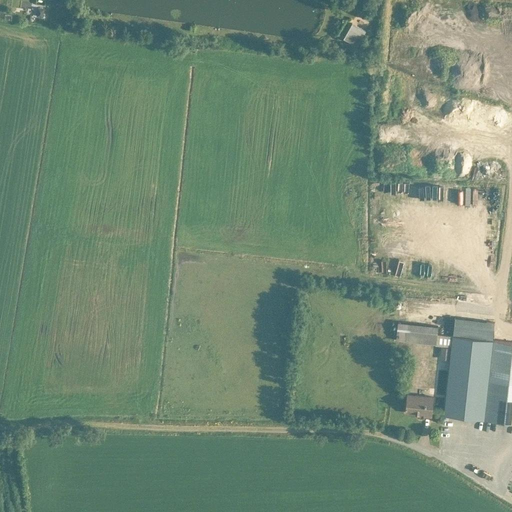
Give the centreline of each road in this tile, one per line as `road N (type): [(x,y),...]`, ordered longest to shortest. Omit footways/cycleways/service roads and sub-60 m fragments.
road 1 (track): [(0,425),(369,433)]
road 2 (residential): [(369,433),(420,449),(511,502)]
